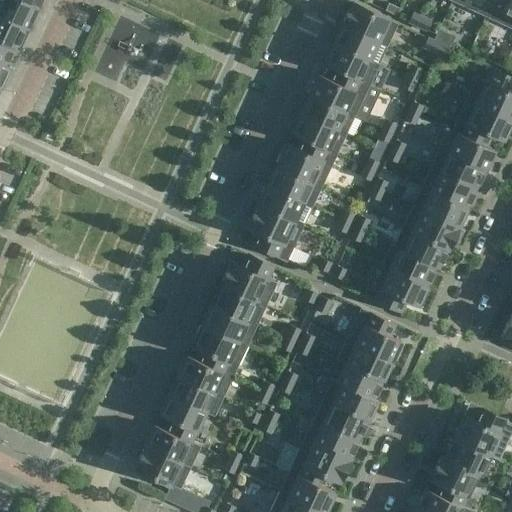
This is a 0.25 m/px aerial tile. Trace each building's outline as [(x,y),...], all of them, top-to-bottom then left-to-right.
[(0,0),(0,15),(26,28),(36,6),(22,0),(0,0)] [(489,7),(492,0),(452,0),(486,16),(490,7),(489,7)] [(511,27),(511,0),(492,0),(489,7),(490,7),(501,12),(497,21),(511,27)] [(347,10),(341,24),(386,45),(397,22),(351,1),(350,4),(350,3),(349,4),(350,4),(348,9),(347,9),(347,10)] [(388,3),(384,11),(395,16),(399,8),(388,3)] [(417,26),(421,16),(412,12),(408,21),(417,26)] [(0,39),(17,47),(26,28),(0,15),(0,39)] [(431,21),(421,16),(417,26),(426,30),(431,21)] [(386,46),(386,45),(341,24),(336,33),(336,34),(334,38),(333,39),(334,39),(332,42),(378,64),(378,63),(369,59),(377,42),(386,46)] [(439,28),(433,40),(440,43),(449,47),(454,36),(439,28)] [(464,37),(459,47),(469,51),(473,42),(464,37)] [(17,48),(17,47),(0,39),(0,63),(8,67),(8,66),(5,65),(13,47),(17,48)] [(440,43),(433,40),(430,39),(426,48),(435,52),(440,43)] [(378,64),(332,42),(326,55),(326,56),(324,59),(323,60),(324,60),(323,62),(368,83),(378,64)] [(449,47),(440,43),(435,52),(444,57),(449,47)] [(354,115),(368,83),(323,62),(323,63),(334,68),(329,79),(318,73),(317,76),(316,76),(316,77),(314,80),(314,81),(308,93),(354,115)] [(411,64),(406,75),(416,80),(421,68),(411,64)] [(511,92),(510,92),(511,88),(511,78),(491,68),(485,80),(477,76),(466,99),(511,120),(511,118),(511,92)] [(416,80),(406,75),(401,86),(411,91),(416,80)] [(354,115),(308,93),(307,97),(306,97),(306,98),(304,102),(304,103),(300,112),(345,133),(354,115)] [(506,132),(511,120),(466,99),(451,131),(456,134),(457,133),(485,146),(485,145),(490,135),(502,140),(503,137),(504,138),(504,137),(505,133),(506,133),(506,132)] [(413,101),(408,110),(418,114),(422,105),(413,101)] [(414,124),(418,114),(408,110),(404,119),(414,124)] [(345,133),(300,112),(294,125),(293,124),(293,125),(294,125),(292,129),(291,129),(291,130),(291,132),(336,153),(345,133)] [(386,119),(382,128),(391,132),(396,123),(386,119)] [(387,142),(391,132),(382,128),(377,137),(387,142)] [(320,186),(336,153),(291,132),(290,132),(302,138),(297,148),(285,143),(284,145),(283,146),(284,146),(282,151),(281,151),(281,152),(275,165),(320,186)] [(494,149),(485,145),(485,146),(457,133),(456,134),(449,150),(448,151),(485,168),(489,159),(490,159),(490,158),(491,154),(492,154),(492,153),(494,149)] [(405,143),(395,139),(391,148),(400,152),(405,143)] [(448,151),(449,150),(440,146),(430,167),(476,188),(476,186),(477,186),(477,185),(479,181),(479,182),(479,181),(485,168),(448,151)] [(396,162),(400,152),(391,148),(386,157),(396,162)] [(368,157),(364,166),(373,171),(378,161),(368,157)] [(320,186),(275,165),(273,169),(272,170),(273,170),(271,174),(271,173),(270,174),(271,174),(266,184),(312,205),(320,186)] [(369,180),(373,171),(364,166),(359,175),(369,180)] [(476,188),(430,167),(421,186),(466,207),(472,195),(473,195),(473,194),(474,191),(475,191),(475,190),(476,188)] [(377,177),(373,186),(382,191),(387,181),(377,177)] [(311,206),(312,205),(266,184),(260,196),(260,197),(258,201),(257,201),(258,202),(257,203),(294,220),(302,202),(311,206)] [(382,191),(373,186),(368,195),(378,200),(382,191)] [(466,207),(421,186),(412,205),(458,226),(462,216),(463,217),(463,216),(464,212),(465,212),(465,211),(466,207)] [(277,255),(294,220),(257,203),(246,226),(258,232),(253,244),(277,255)] [(451,240),(458,226),(412,205),(402,227),(448,248),(448,246),(449,246),(449,245),(451,241),(451,240)] [(344,209),(339,218),(349,223),(353,214),(344,209)] [(345,232),(349,223),(339,218),(335,228),(345,232)] [(358,218),(353,227),(363,232),(367,223),(358,218)] [(359,241),(363,232),(353,227),(349,237),(359,241)] [(402,227),(394,245),(393,246),(435,266),(438,268),(439,265),(440,266),(440,265),(441,261),(442,261),(442,260),(448,248),(402,227)] [(393,246),(394,245),(390,244),(380,265),(389,269),(389,268),(426,285),(432,273),(433,272),(432,272),(434,269),(435,268),(434,268),(435,266),(393,246)] [(230,261),(220,283),(265,305),(276,282),(267,278),(272,266),(247,254),(242,266),(230,261)] [(321,258),(317,267),(326,271),(331,262),(321,258)] [(346,269),(336,264),(332,274),(341,279),(346,269)] [(417,306),(426,285),(389,268),(389,269),(374,301),(399,312),(405,300),(417,306)] [(265,305),(220,283),(219,285),(218,285),(218,286),(217,290),(216,290),(216,291),(211,303),(256,324),(265,305)] [(302,298),(312,303),(316,293),(307,289),(302,298)] [(321,296),(315,309),(325,313),(331,300),(321,296)] [(256,324),(211,303),(209,307),(208,307),(207,311),(206,311),(206,312),(202,322),(247,343),(256,324)] [(361,307),(346,338),(346,339),(391,360),(400,341),(389,335),(394,323),(361,307)] [(511,313),(509,315),(509,316),(507,320),(506,321),(507,321),(500,336),(511,341),(511,313)] [(231,376),(247,343),(202,322),(195,335),(195,336),(193,341),(192,341),(192,342),(191,344),(203,350),(198,360),(186,355),(231,376)] [(295,338),(299,329),(290,324),(285,334),(295,338)] [(310,345),(314,336),(305,332),(300,341),(310,345)] [(291,348),(295,338),(285,334),(281,343),(291,348)] [(391,360),(346,339),(336,359),(345,363),(346,362),(382,379),(391,360)] [(305,355),(310,345),(300,341),(296,350),(305,355)] [(231,376),(186,355),(185,357),(184,358),(185,358),(183,362),(182,362),(183,363),(177,375),(222,396),(231,376)] [(373,398),(382,379),(346,362),(345,363),(337,381),(336,382),(373,399),(373,398)] [(296,374),(287,370),(282,379),(292,384),(296,374)] [(222,396),(177,375),(175,379),(175,378),(174,379),(175,379),(173,383),(172,384),(173,384),(168,393),(214,414),(222,396)] [(377,400),(373,398),(373,399),(336,382),(337,381),(331,378),(322,399),(331,403),(331,402),(368,419),(369,415),(370,415),(371,411),(372,411),(372,410),(377,400)] [(288,393),(292,384),(282,379),(278,388),(288,393)] [(264,380),(259,390),(269,394),(273,385),(264,380)] [(265,403),(269,394),(259,390),(255,399),(265,403)] [(213,415),(214,414),(168,393),(163,406),(162,406),(162,407),(160,410),(160,411),(159,414),(170,419),(165,430),(154,424),(154,425),(199,446),(199,445),(191,441),(205,411),(213,415)] [(362,431),(368,419),(331,402),(331,403),(322,421),(358,438),(359,437),(360,437),(360,436),(362,432),(362,431)] [(480,408),(475,420),(463,415),(452,437),(489,454),(505,420),(480,408)] [(255,423),(260,414),(250,409),(246,419),(255,423)] [(274,423),(278,413),(269,409),(264,418),(274,423)] [(358,440),(358,438),(322,421),(313,417),(304,437),(349,458),(355,446),(356,446),(356,445),(355,445),(357,441),(358,441),(358,440)] [(269,432),(274,423),(264,418),(260,428),(269,432)] [(199,446),(154,425),(153,427),(152,427),(152,428),(151,431),(150,431),(150,432),(144,444),(190,466),(199,446)] [(343,472),(349,458),(304,437),(288,471),(322,487),(322,486),(327,475),(339,481),(340,478),(341,478),(340,478),(342,473),(343,473),(343,472)] [(480,475),(489,454),(452,437),(447,450),(446,449),(446,450),(445,454),(444,454),(444,455),(444,456),(443,457),(477,472),(476,473),(480,475)] [(189,466),(190,466),(144,444),(134,467),(138,469),(138,470),(157,478),(155,481),(168,487),(169,484),(170,484),(181,462),(189,466)] [(231,450),(227,459),(236,464),(241,454),(231,450)] [(244,462),(253,466),(258,456),(248,452),(244,462)] [(461,506),(461,505),(476,473),(477,472),(443,457),(444,456),(440,455),(433,470),(433,469),(433,470),(431,475),(430,475),(431,476),(430,478),(441,483),(436,494),(436,495),(461,506)] [(232,473),(236,464),(227,459),(222,469),(232,473)] [(334,491),(322,486),(322,487),(288,471),(279,490),(324,511),(330,499),(331,499),(331,498),(332,494),(333,495),(333,494),(334,491)] [(468,511),(470,509),(461,505),(461,506),(436,495),(436,494),(425,488),(419,501),(418,501),(418,502),(416,506),(416,507),(415,509),(422,511),(468,511)] [(324,511),(279,490),(268,511),(324,511)] [(231,511),(235,506),(225,502),(221,511),(231,511)]
